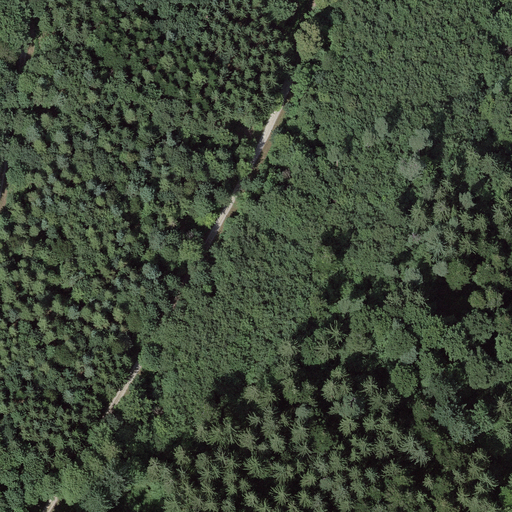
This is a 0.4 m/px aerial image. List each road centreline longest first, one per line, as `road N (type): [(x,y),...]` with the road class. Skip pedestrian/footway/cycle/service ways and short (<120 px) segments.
road 1 (track): [(319,0),(241,178),(137,362),(38,511)]
road 2 (track): [(0,182),(29,49),(24,0)]
